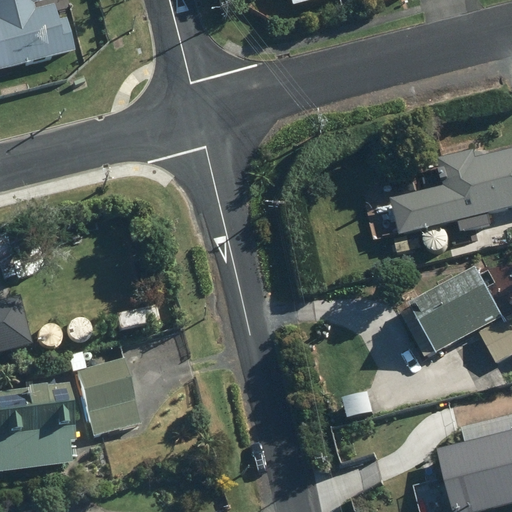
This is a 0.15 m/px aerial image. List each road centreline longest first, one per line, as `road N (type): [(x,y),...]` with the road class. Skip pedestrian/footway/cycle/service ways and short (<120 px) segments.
road 1 (tertiary): [(199,114),(292,511)]
road 2 (residential): [(511,35),(199,114)]
road 3 (residential): [(0,165),(199,114)]
